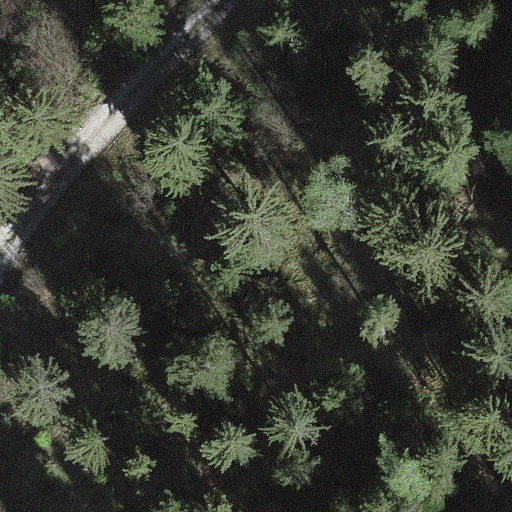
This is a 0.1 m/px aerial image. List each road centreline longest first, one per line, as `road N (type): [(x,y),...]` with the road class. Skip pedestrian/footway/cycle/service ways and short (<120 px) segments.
road 1 (track): [(0,290),(234,0)]
road 2 (track): [(211,23),(41,165),(0,217)]
